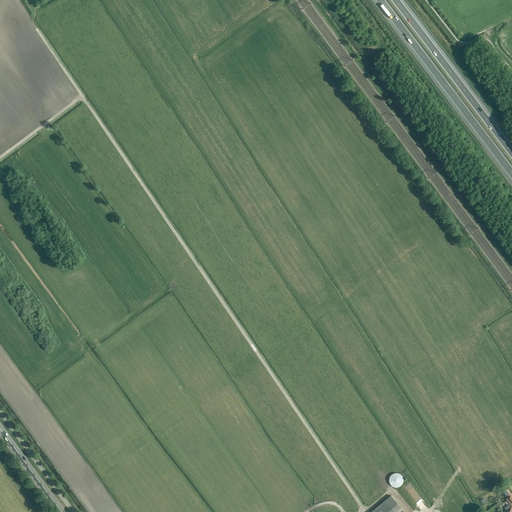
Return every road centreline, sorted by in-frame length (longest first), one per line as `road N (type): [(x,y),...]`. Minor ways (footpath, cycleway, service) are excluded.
road 1 (motorway): [(379,0),(511,174)]
road 2 (motorway): [(511,154),(394,0)]
road 3 (unclassified): [(73,511),(0,411)]
